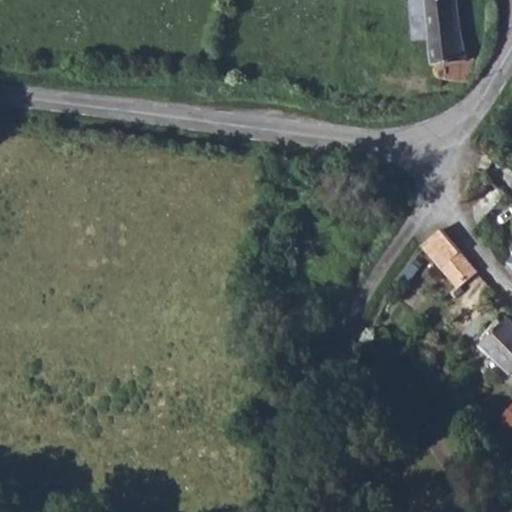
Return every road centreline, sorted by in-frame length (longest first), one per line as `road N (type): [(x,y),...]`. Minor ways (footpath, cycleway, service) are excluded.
road 1 (unclassified): [(449,138),(370,142),(0,94)]
road 2 (unclassified): [(387,404),(345,347),(344,327),(428,197)]
road 3 (unclassified): [(488,511),(403,411),(387,404)]
road 4 (unclassified): [(387,404),(359,474),(324,511)]
road 5 (unclassified): [(511,287),(428,197)]
